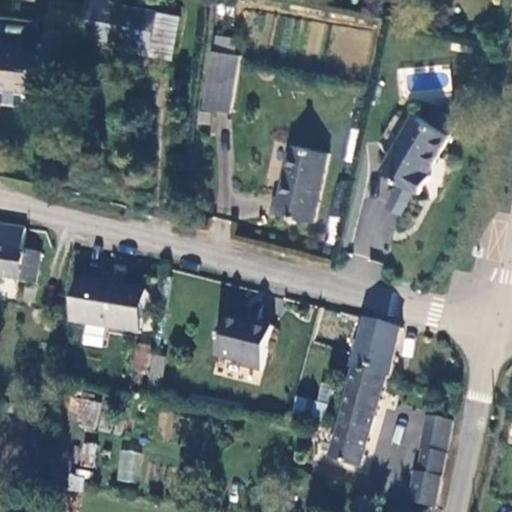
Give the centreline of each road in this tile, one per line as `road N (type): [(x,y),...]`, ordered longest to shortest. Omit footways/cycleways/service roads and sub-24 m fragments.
road 1 (residential): [(499,327),(0,196)]
road 2 (tertiary): [(458,511),(499,327)]
